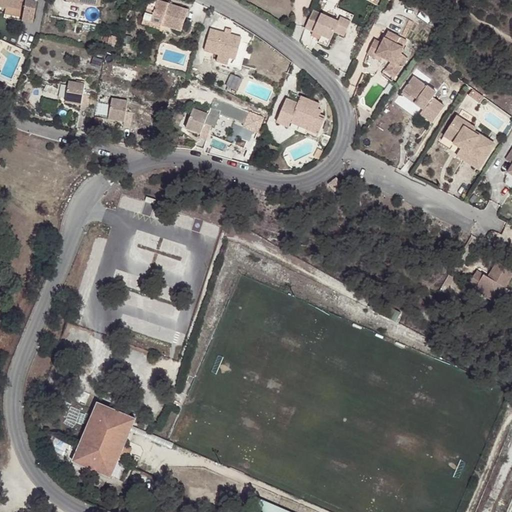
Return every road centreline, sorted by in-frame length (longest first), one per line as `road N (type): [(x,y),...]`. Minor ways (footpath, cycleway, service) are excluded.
road 1 (residential): [(134,163),(87,194),(76,213),(15,377),(11,412),(23,453),(53,494),(81,511)]
road 2 (residential): [(339,148),(305,180),(182,158),(134,163)]
road 3 (residential): [(216,0),(323,73),(345,108),(339,148)]
road 4 (residential): [(339,148),(490,222)]
road 5 (residential): [(134,163),(11,117)]
